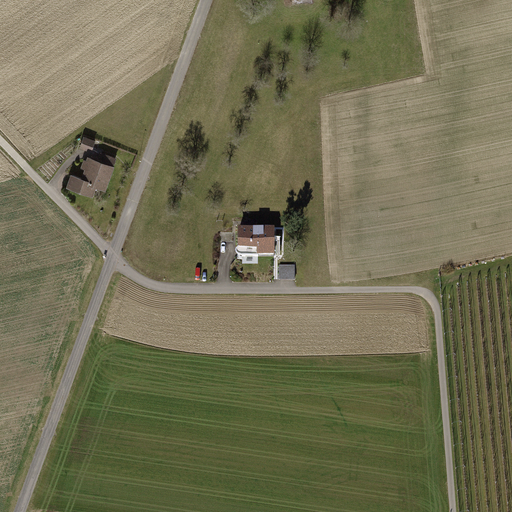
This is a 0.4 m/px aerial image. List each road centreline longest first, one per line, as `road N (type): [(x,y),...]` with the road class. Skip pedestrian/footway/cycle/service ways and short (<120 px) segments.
road 1 (track): [(0,137),(138,279),(171,289),(430,297),(455,511)]
road 2 (unclassified): [(207,0),(20,511)]
